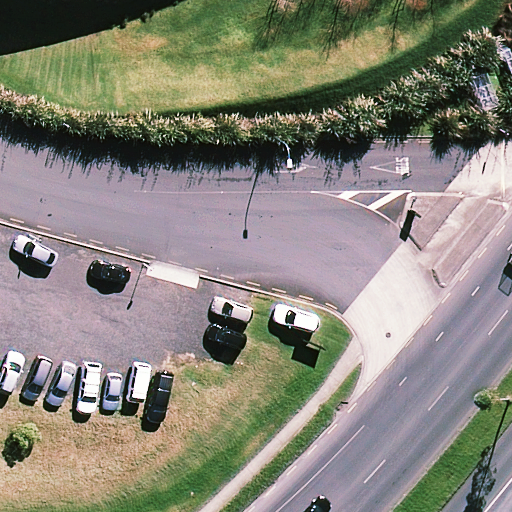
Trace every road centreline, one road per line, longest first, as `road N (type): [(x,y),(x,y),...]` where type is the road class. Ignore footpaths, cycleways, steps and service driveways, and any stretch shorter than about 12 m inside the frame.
road 1 (secondary): [(330,511),(417,421),(511,301)]
road 2 (unknown): [(0,321),(88,341),(173,323)]
